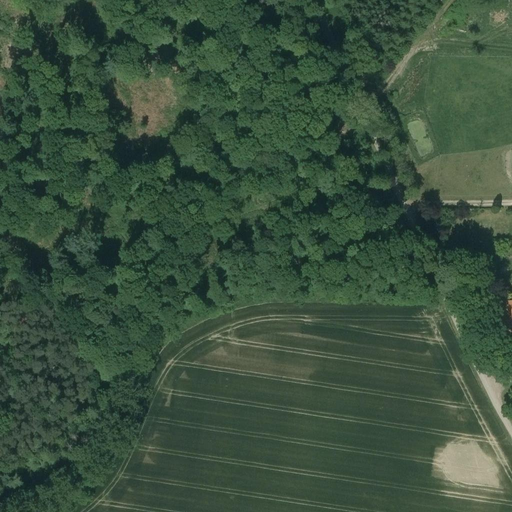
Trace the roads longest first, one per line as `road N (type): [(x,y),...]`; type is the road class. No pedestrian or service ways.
road 1 (track): [(0,305),(309,188),(448,0)]
road 2 (unclassified): [(307,0),(511,437)]
